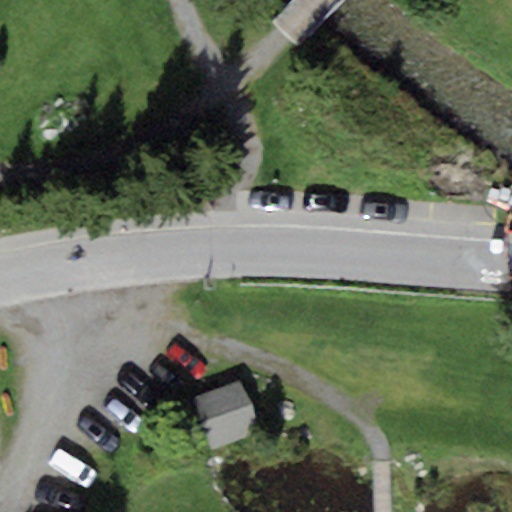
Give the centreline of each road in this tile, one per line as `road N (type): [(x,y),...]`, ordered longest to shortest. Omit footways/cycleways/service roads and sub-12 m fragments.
road 1 (residential): [(511,267),(237,248),(145,250),(0,273)]
road 2 (track): [(237,248),(248,149),(241,112),(187,0)]
